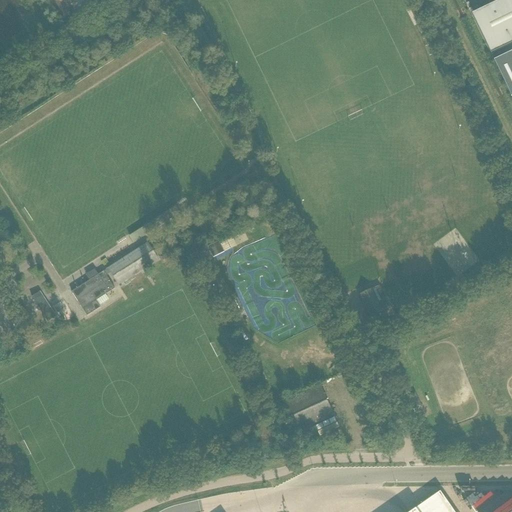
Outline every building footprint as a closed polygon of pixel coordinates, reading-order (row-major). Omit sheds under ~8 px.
[(511,0),(500,0),(471,14),(490,54),(511,43),(511,0)] [(511,49),(492,58),(511,97),(511,96),(511,49)] [(224,252),(218,241),(207,247),(213,258),(224,252)] [(108,269),(118,285),(158,260),(148,243),(108,269)] [(96,301),(115,289),(103,272),(71,292),(79,303),(83,309),(82,309),(87,316),(100,308),(96,301)] [(359,295),(369,317),(382,311),(389,308),(379,286),(372,289),(371,289),(359,295)] [(32,297),(48,322),(55,317),(39,292),(32,297)] [(283,402),(298,433),(334,416),(319,384),(283,402)] [(406,397),(413,412),(421,407),(414,393),(406,397)] [(415,422),(419,430),(424,428),(420,419),(415,422)] [(453,511),(440,492),(410,511),(453,511)] [(470,509),(471,511),(511,511),(511,492),(495,503),(491,497),(483,502),(480,497),(471,503),(474,507),(470,509)]
